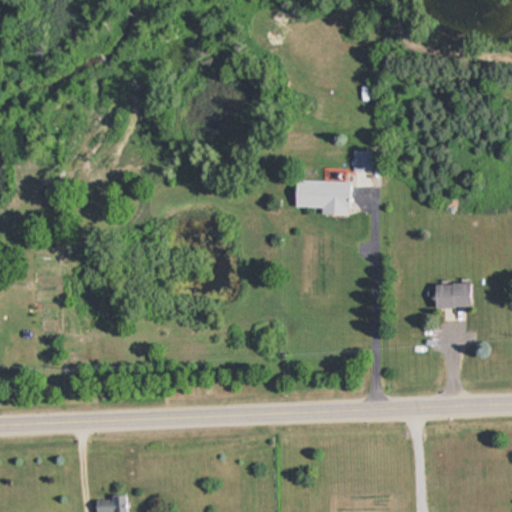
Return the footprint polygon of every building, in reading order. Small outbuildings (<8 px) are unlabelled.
[(366,44),(367,31),(356,30),(355,43),(366,44)] [(350,173),(355,173),(355,186),(369,186),(369,150),(350,150),(350,173)] [(317,214),(343,215),(344,181),(290,180),(289,207),(317,208),(317,214)] [(429,282),(429,307),(467,307),(467,282),(429,282)] [(125,511),(125,496),(93,496),(92,511),(125,511)]
